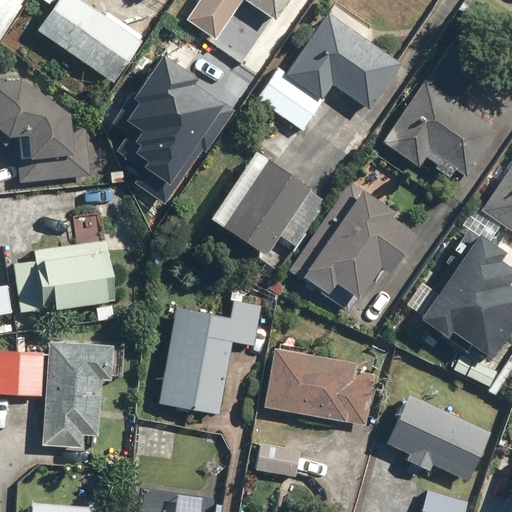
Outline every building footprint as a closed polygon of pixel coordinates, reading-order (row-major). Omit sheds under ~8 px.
[(0,0),(0,25),(5,29),(23,0),(0,0)] [(84,0),(56,0),(36,29),(111,82),(141,40),(84,0)] [(196,0),(184,18),(213,38),(239,0),(244,0),(275,21),(289,0),(196,0)] [(275,66),(254,97),(302,130),(323,98),(322,97),(331,83),(368,108),(400,62),(325,12),(284,72),(275,66)] [(447,47),(426,78),(457,99),(478,68),(447,47)] [(138,183),(162,200),(200,147),(206,151),(236,111),(195,82),(197,79),(165,57),(135,99),(141,104),(130,120),(136,124),(118,150),(147,170),(138,183)] [(15,135),(20,181),(89,174),(85,126),(68,127),(67,112),(19,78),(0,80),(0,131),(5,136),(15,135)] [(423,80),(381,142),(417,166),(424,156),(435,164),(433,167),(447,176),(453,168),(465,176),(496,129),(423,80)] [(257,155),(212,222),(256,252),(271,231),(288,242),(319,197),(257,155)] [(511,163),(483,207),(511,227),(511,163)] [(349,181),(287,269),(323,294),(332,282),(355,298),(377,266),(385,271),(412,232),(387,215),(391,210),(349,181)] [(439,293),(425,313),(452,333),(456,327),(495,354),(506,337),(511,341),(511,278),(511,260),(504,255),(509,247),(482,228),(479,233),(470,227),(446,261),(451,264),(434,290),(439,293)] [(14,263),(20,311),(112,299),(105,239),(33,248),(34,260),(14,263)] [(0,283),(0,312),(11,311),(7,283),(0,283)] [(172,306),(157,402),(218,411),(230,339),(254,343),(260,304),(231,300),(229,315),(172,306)] [(47,339),(42,444),(81,446),(81,433),(98,434),(101,378),(109,379),(111,343),(47,339)] [(272,347),(261,406),(364,424),(372,373),(353,370),(355,361),(272,347)] [(0,348),(0,392),(40,395),(43,351),(0,348)] [(406,393),(384,441),(407,452),(404,459),(428,470),(431,463),(466,479),(488,431),(406,393)] [(259,442),(255,468),(294,475),(298,449),(259,442)] [(425,487),(417,511),(461,511),(466,500),(425,487)] [(30,502),(29,511),(102,511),(103,501),(88,500),(88,506),(30,502)]
